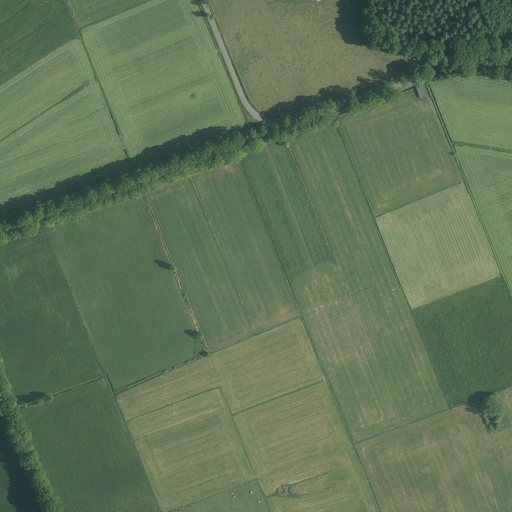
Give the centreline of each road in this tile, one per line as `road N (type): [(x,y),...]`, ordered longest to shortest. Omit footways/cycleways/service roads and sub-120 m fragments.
road 1 (unclassified): [(511,43),(284,125),(248,107),(202,0)]
road 2 (track): [(284,125),(0,229)]
